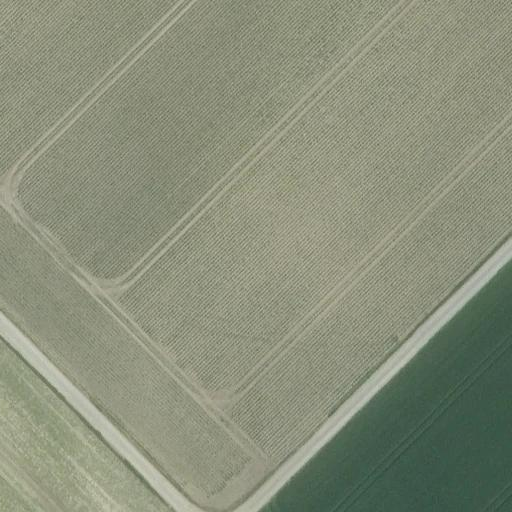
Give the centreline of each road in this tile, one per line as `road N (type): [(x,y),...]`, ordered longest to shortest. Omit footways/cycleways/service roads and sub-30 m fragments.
road 1 (track): [(511,256),(250,511)]
road 2 (track): [(0,317),(193,511)]
